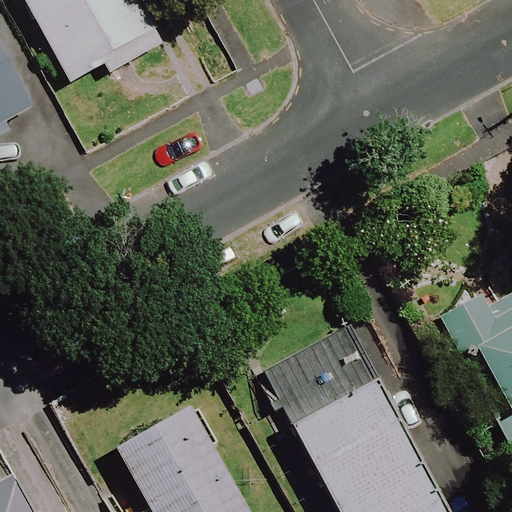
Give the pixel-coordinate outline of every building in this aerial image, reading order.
[(149,41),(126,0),(17,0),(65,87),(149,41)] [(0,132),(26,117),(0,70),(0,132)] [(511,294),(450,331),(504,424),(511,419),(511,294)] [(442,511),(350,336),(261,383),(329,511),(442,511)] [(105,511),(241,511),(187,413),(111,454),(124,477),(95,493),(105,511)] [(0,511),(25,511),(10,482),(0,486),(0,511)]
